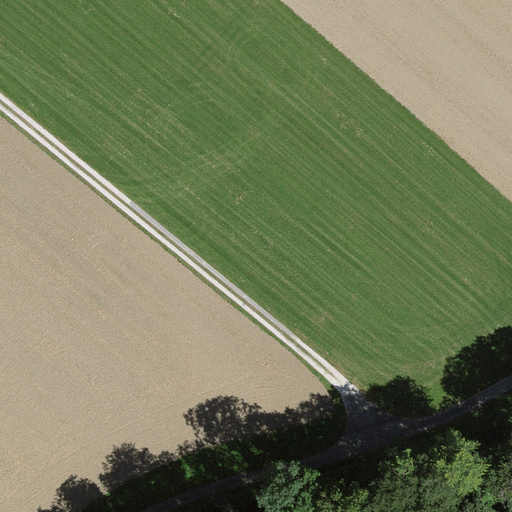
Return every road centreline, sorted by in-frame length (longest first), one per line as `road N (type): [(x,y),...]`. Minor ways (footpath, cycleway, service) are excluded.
road 1 (track): [(0,105),(351,395),(384,436)]
road 2 (track): [(511,382),(442,417),(160,511)]
